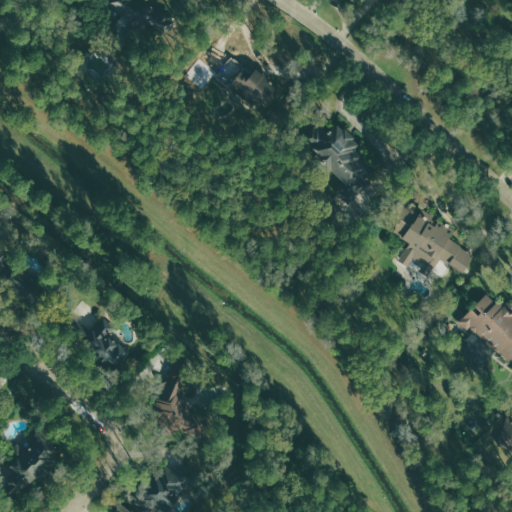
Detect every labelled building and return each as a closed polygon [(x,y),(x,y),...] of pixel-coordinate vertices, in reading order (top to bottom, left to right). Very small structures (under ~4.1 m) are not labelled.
[(111,0),(129,0),(168,16),(161,32),(128,27),(107,4),(111,0)] [(226,58),(255,69),(271,83),(275,95),(265,107),(256,100),(251,105),(213,74),(226,58)] [(314,123),(327,131),(336,126),(357,142),(357,148),(378,165),(349,202),(333,189),(340,180),(314,159),(314,144),(304,133),(314,123)] [(476,259),(465,240),(436,217),(403,204),(392,217),(416,239),(401,256),(424,276),(435,262),(449,274),(476,259)] [(11,272),(20,297),(34,292),(28,272),(23,274),(21,269),(11,272)] [(484,296),(511,305),(511,362),(456,320),(484,296)] [(100,320),(82,340),(116,370),(133,350),(100,320)] [(194,378),(164,376),(163,395),(157,394),(155,429),(190,432),(194,378)] [(511,415),(511,447),(492,444),(511,415)] [(4,459),(28,485),(58,457),(39,436),(25,448),(20,443),(4,459)] [(163,511),(166,511),(190,485),(166,463),(151,479),(148,476),(137,488),(163,511)]
